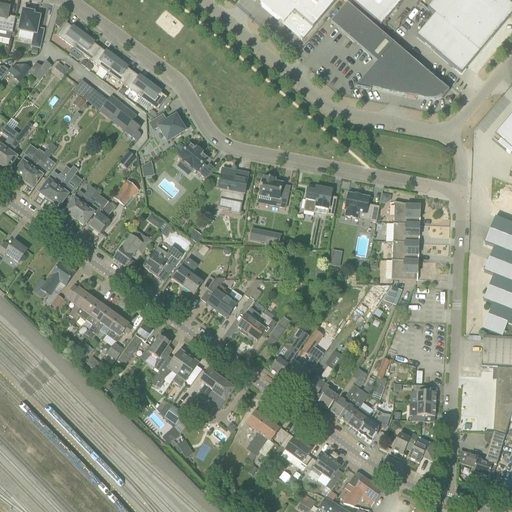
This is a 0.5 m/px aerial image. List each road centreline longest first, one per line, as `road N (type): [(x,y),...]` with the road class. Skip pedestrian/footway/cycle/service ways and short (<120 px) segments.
road 1 (unclassified): [(444,499),(368,462),(0,196)]
road 2 (unclassified): [(461,195),(236,151),(212,133),(181,81),(69,0)]
road 3 (unclassified): [(444,499),(461,195)]
road 4 (unclassified): [(202,0),(338,115),(449,135)]
